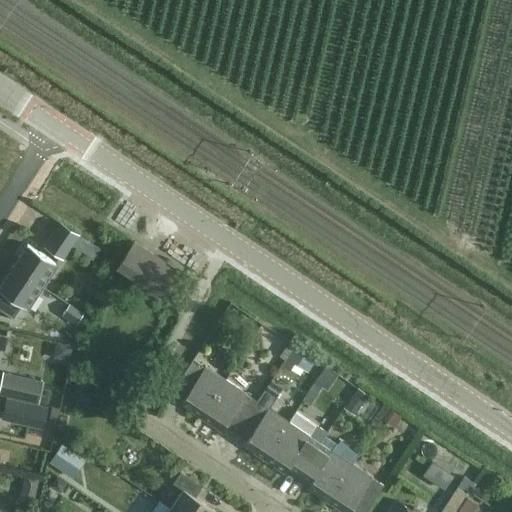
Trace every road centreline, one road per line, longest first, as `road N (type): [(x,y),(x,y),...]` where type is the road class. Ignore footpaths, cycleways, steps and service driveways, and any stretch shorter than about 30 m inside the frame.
road 1 (tertiary): [(511,430),(52,128)]
road 2 (residential): [(272,511),(138,419)]
